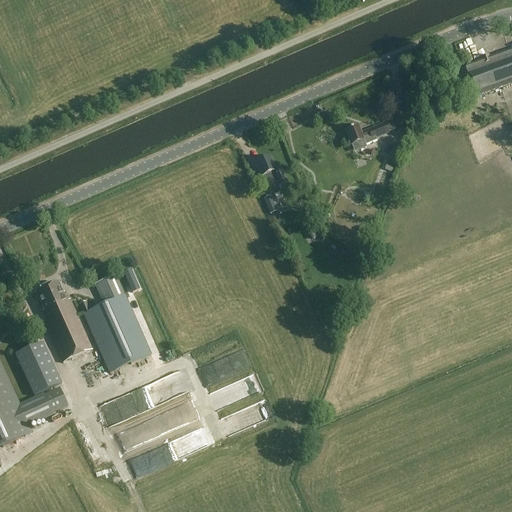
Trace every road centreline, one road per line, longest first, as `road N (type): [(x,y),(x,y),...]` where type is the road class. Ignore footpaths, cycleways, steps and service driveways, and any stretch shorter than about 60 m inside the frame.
road 1 (tertiary): [(0,230),(511,16)]
road 2 (unclassified): [(0,170),(392,0)]
